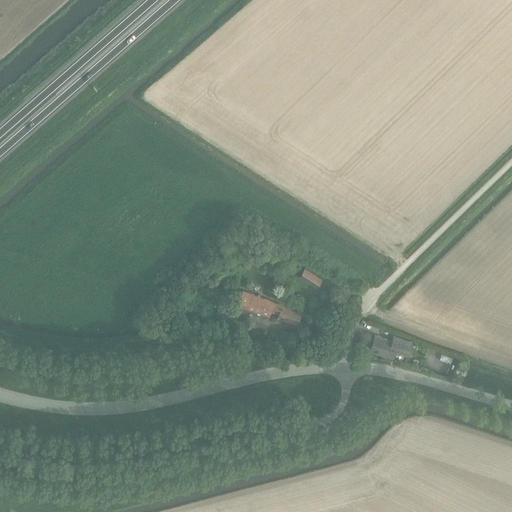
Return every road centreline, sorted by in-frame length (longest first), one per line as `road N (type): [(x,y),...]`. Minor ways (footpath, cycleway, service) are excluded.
road 1 (unclassified): [(0,458),(126,468),(308,425),(335,414),(350,368)]
road 2 (unclassified): [(350,368),(247,379),(107,409),(0,395)]
road 3 (unclassified): [(350,368),(355,321),(511,165)]
road 4 (trunk): [(0,154),(179,0)]
road 5 (trunk): [(157,0),(0,135)]
road 6 (unclassified): [(511,404),(402,373),(350,368)]
